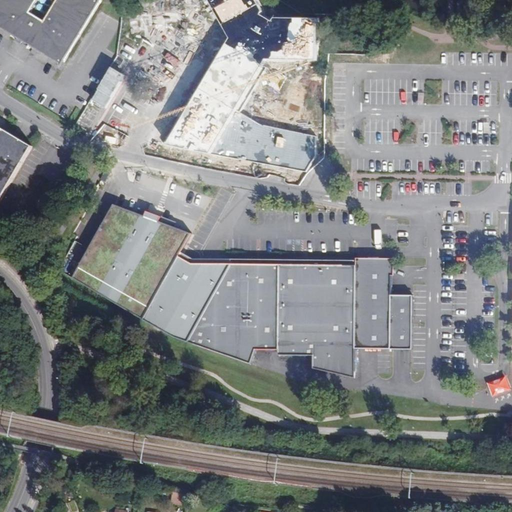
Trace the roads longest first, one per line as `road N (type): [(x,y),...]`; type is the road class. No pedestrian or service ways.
road 1 (residential): [(0,96),(70,139),(135,162),(393,206),(505,204)]
road 2 (tertiary): [(0,280),(39,338),(46,379),(44,415),(12,511)]
